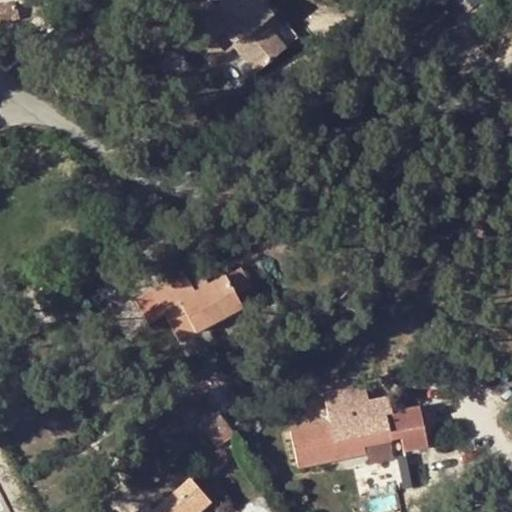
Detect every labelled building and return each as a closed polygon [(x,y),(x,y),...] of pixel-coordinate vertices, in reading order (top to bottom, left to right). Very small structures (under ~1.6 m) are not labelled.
[(9,0),(10,3),(0,7),(0,19),(1,24),(20,19),(16,3),(20,2),(19,0),(9,0)] [(34,14),(29,0),(26,0),(20,2),(16,3),(20,19),(34,14)] [(242,38),(235,45),(257,72),(285,49),(263,22),(271,16),(257,0),(226,0),(217,8),(213,2),(181,29),(211,65),(225,53),(213,39),(223,31),(230,25),(242,38)] [(474,0),(457,0),(448,8),(472,37),(492,22),(474,0)] [(263,22),(285,49),(298,39),(276,12),(271,16),(263,22)] [(230,25),(223,31),(235,45),(242,38),(230,25)] [(238,269),(208,286),(193,293),(190,287),(185,276),(171,285),(168,281),(134,301),(161,350),(240,306),(233,293),(247,286),(238,269)] [(208,286),(204,280),(190,287),(193,293),(208,286)] [(347,440),(348,447),(389,437),(399,435),(402,450),(426,445),(418,407),(391,412),(387,397),(368,401),(364,385),(322,393),(329,422),(289,430),(297,467),(336,458),(333,443),(347,440)] [(232,433),(218,417),(202,428),(215,445),(232,433)] [(349,456),(391,447),(389,437),(348,447),(349,456)] [(333,443),(336,458),(349,456),(348,447),(347,440),(333,443)] [(195,511),(208,500),(188,479),(153,511),(147,504),(138,511),(195,511)]
